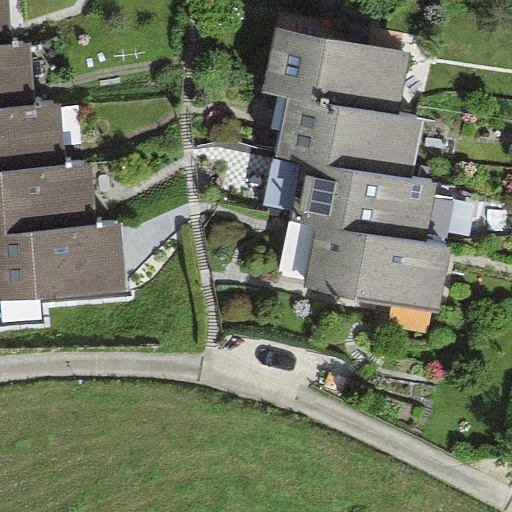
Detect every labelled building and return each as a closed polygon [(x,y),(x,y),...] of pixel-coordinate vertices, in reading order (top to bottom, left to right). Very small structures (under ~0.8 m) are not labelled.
[(296,96),(389,116),(401,58),(284,33),(271,90),(296,96)] [(29,42),(4,43),(0,43),(0,109),(33,108),(29,42)] [(317,161),(406,180),(418,122),(389,116),(296,96),(284,154),(317,161)] [(33,108),(0,109),(0,170),(55,168),(52,107),(33,108)] [(304,220),(324,224),(419,245),(432,185),(406,180),(317,161),(304,220)] [(55,168),(0,170),(0,235),(91,230),(87,166),(55,168)] [(419,245),(324,224),(311,281),(433,307),(445,250),(419,245)] [(91,230),(0,235),(0,294),(118,288),(115,229),(91,230)]
